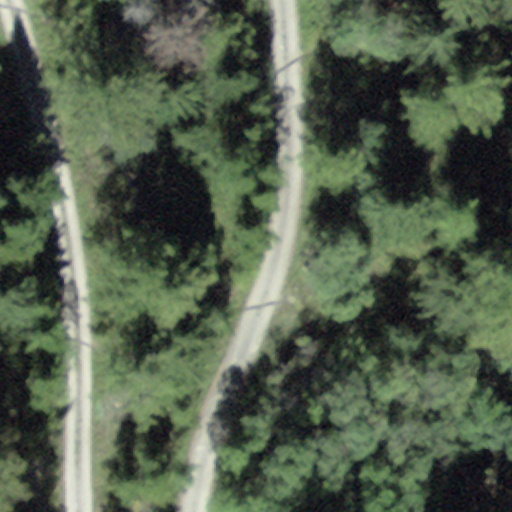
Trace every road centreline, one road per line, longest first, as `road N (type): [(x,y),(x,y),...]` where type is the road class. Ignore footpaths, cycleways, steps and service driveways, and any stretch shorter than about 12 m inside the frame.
road 1 (track): [(281,0),(286,212),(208,434),(194,511)]
road 2 (track): [(79,511),(67,238),(54,151),(11,0)]
